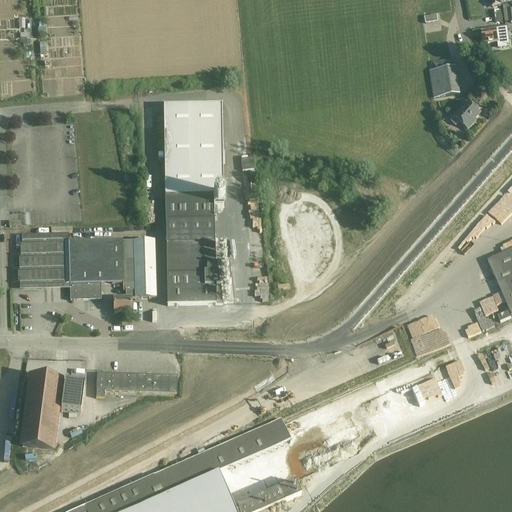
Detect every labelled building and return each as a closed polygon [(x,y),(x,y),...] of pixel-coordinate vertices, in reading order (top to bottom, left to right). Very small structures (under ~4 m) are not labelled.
[(506,29),(497,31),(481,33),(483,44),(497,42),(498,48),(509,47),(506,29)] [(433,72),(429,73),(434,99),(457,95),(451,59),(431,63),(433,72)] [(468,130),(473,125),(472,123),(481,114),(469,103),(462,111),(461,110),(454,117),(454,118),(451,121),(456,126),(459,122),(468,130)] [(216,306),(215,285),(231,284),(229,265),(215,265),(214,209),(223,209),(223,196),(211,197),(211,194),(223,193),(222,107),(163,108),(165,197),(167,307),(216,306)] [(255,179),(255,160),(243,160),(242,171),(252,172),(252,179),(255,179)] [(134,300),(156,300),(154,242),(68,244),(68,235),(34,236),(34,239),(23,239),(23,245),(22,245),(22,259),(21,259),(21,272),(20,272),(20,283),(21,283),(22,289),(45,288),(44,286),(69,286),(70,301),(101,300),(101,285),(122,284),(122,292),(125,292),(134,292),(134,300)] [(447,247),(456,255),(464,247),(454,238),(447,247)] [(511,250),(487,262),(511,317),(511,250)] [(486,261),(469,268),(475,282),(492,275),(486,261)] [(134,292),(125,292),(126,300),(114,300),(114,313),(131,312),(131,300),(134,300),(134,292)] [(467,340),(494,326),(484,307),(457,321),(467,340)] [(509,312),(498,317),(500,324),(511,319),(509,312)] [(104,400),(104,393),(176,395),(177,377),(97,375),(96,400),(104,400)] [(51,451),(52,448),(57,410),(60,384),(61,382),(31,378),(22,447),(51,451)] [(64,384),(60,384),(57,410),(61,411),(61,412),(80,414),(84,385),(65,383),(64,384)] [(280,420),(269,425),(166,471),(129,487),(84,506),(73,511),(206,511),(220,506),(222,510),(223,511),(268,511),(301,496),(295,483),(246,504),(237,508),(230,511),(215,476),(234,468),(291,443),(289,439),(281,423),(280,420)]
